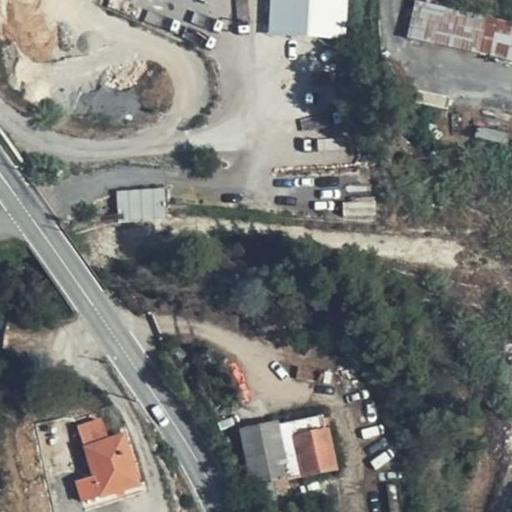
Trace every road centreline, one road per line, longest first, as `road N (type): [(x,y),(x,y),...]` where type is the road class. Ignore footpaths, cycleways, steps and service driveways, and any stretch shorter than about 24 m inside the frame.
road 1 (secondary): [(0,173),(223,511)]
road 2 (unknown): [(0,136),(55,150),(111,150),(248,116),(294,72)]
